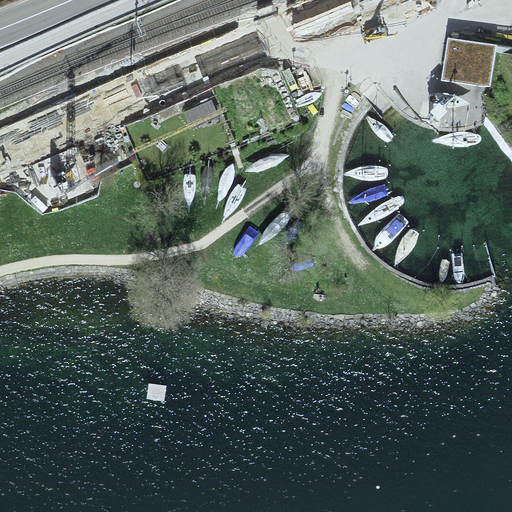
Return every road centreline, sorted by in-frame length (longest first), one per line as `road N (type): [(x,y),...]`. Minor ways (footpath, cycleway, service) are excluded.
road 1 (track): [(332,53),(316,159),(206,240),(134,258),(0,270)]
road 2 (residential): [(461,0),(421,32),(315,57),(282,47),(260,0)]
road 3 (tertiary): [(0,64),(143,0)]
